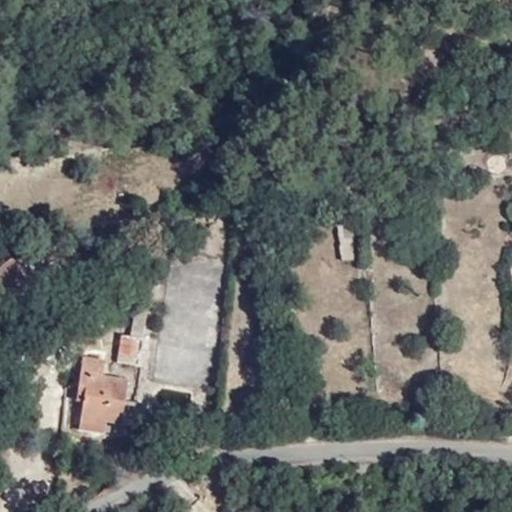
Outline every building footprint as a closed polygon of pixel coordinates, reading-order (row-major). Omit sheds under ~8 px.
[(349,243),(331,243),(333,288),(349,288),(349,243)] [(0,286),(0,306),(7,315),(12,321),(35,303),(31,299),(40,292),(27,278),(20,284),(13,277),(0,286)] [(137,388),(144,332),(134,331),(131,361),(118,361),(115,385),(137,388)] [(79,438),(104,444),(116,446),(122,405),(98,402),(100,386),(81,382),(76,420),(82,420),(79,438)] [(102,457),(104,444),(79,438),(77,452),(102,457)]
